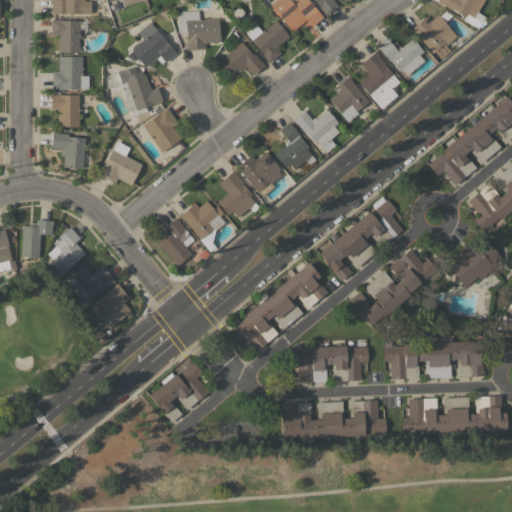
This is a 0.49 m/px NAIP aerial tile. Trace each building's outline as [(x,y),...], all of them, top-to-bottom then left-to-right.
[(81,13),(81,12),(65,12),(65,13),(50,13),(50,0),(89,0),(89,14),(81,13)] [(274,0),(289,0),(290,1),(291,0),(310,0),(313,3),(312,4),(322,17),(311,26),(305,19),(291,31),(269,5),(274,0)] [(332,0),(336,5),(324,15),(318,7),(319,6),(313,0),(332,0)] [(482,0),(472,17),(480,22),(477,28),(462,19),(464,16),(452,8),(451,9),(441,4),(436,1),(436,0),(482,0)] [(200,10),(200,18),(217,18),(218,42),(203,42),(204,49),(185,49),(184,31),(177,32),(176,12),(182,10),(200,10)] [(455,36),(445,44),(443,42),(442,43),(448,51),(439,58),(433,51),(431,53),(413,31),(412,32),(409,28),(425,16),(426,18),(423,21),(425,24),(437,14),(455,36)] [(78,52),(57,52),(57,34),(50,34),(50,19),(59,19),(59,20),(78,20),(78,52)] [(288,36),(275,47),(280,52),(267,62),(261,54),(262,53),(245,33),(255,24),(261,31),(275,20),(288,36)] [(175,53),(164,62),(158,55),(144,67),(136,57),(132,60),(125,55),(130,50),(129,49),(131,47),(130,46),(136,42),(137,43),(142,39),(136,32),(149,21),(175,53)] [(387,39),(395,49),(399,46),(400,47),(411,38),(422,51),(418,55),(423,60),(405,75),(401,69),(398,71),(389,60),(388,61),(377,47),(387,39)] [(240,41),(251,54),(253,53),(263,65),(252,74),(245,66),(240,71),(238,68),(229,75),(217,60),(240,41)] [(368,74),(359,63),(375,50),(377,54),(385,64),(384,64),(393,75),(390,77),(395,83),(389,88),(394,95),(379,108),(358,82),(368,74)] [(81,75),(91,75),(91,89),(60,89),(50,89),(50,70),(57,70),(57,56),(81,56),(81,75)] [(150,89),(156,87),(161,101),(151,105),(151,104),(144,106),(146,111),(131,116),(121,87),(126,86),(124,80),(144,73),(150,89)] [(354,111),(356,113),(346,121),(328,99),(338,91),(334,86),(347,75),(350,79),(349,79),(367,101),(354,111)] [(77,126),(56,126),(56,109),(49,109),(50,93),(63,93),(63,94),(77,94),(77,126)] [(443,150),(442,149),(505,95),(507,98),(506,99),(511,105),(511,135),(504,142),(493,129),(488,133),(499,146),(480,163),(468,149),(464,153),(475,167),(453,185),(441,171),(435,175),(426,164),(443,150)] [(175,122),(171,124),(180,137),(175,141),(177,145),(173,148),(170,144),(159,152),(149,136),(144,139),(137,129),(142,126),(141,124),(159,112),(159,111),(165,106),(175,122)] [(302,109),(310,119),(313,117),(315,118),(326,109),(337,122),(332,126),(337,132),(329,139),(333,145),(324,152),(315,140),(313,142),(304,131),(303,132),(295,123),(291,119),(302,109)] [(288,121),(299,135),(298,136),(307,147),(305,149),(314,159),(308,164),(305,159),(292,169),(288,163),(283,167),(273,154),(284,145),(283,143),(287,140),(278,130),(288,121)] [(80,168),(62,166),(63,156),(59,155),(60,148),(50,147),(51,131),(56,132),(67,134),(67,135),(84,137),(80,168)] [(129,185),(116,178),(114,182),(97,173),(101,166),(102,167),(116,141),(128,147),(124,155),(140,164),(129,185)] [(250,155),(254,160),(264,151),(278,169),(276,170),(280,175),(270,183),(272,186),(261,196),(257,190),(255,191),(239,170),(238,171),(234,167),(250,155)] [(511,207),(499,218),(498,217),(481,231),(472,220),(478,215),(466,200),(487,182),(498,196),(503,191),(493,179),(511,162),(511,207)] [(226,193),(217,182),(233,169),(235,173),(242,182),(241,183),(251,195),(249,197),(253,202),(235,217),(231,211),(227,214),(216,201),(226,193)] [(316,253),(368,211),(369,213),(373,209),(370,204),(380,196),(384,200),(385,199),(394,210),(389,214),(401,229),(379,246),(368,233),(363,238),(374,252),(355,267),(344,254),(339,258),(350,271),(339,280),(316,253)] [(212,209),(216,205),(222,213),(218,216),(223,222),(214,230),(210,242),(216,248),(209,254),(197,239),(198,238),(182,218),(181,219),(178,215),(193,202),(197,207),(205,200),(212,209)] [(160,246),(159,246),(155,242),(166,233),(162,228),(175,217),(178,220),(177,221),(183,228),(182,228),(197,246),(176,265),(160,246)] [(35,226),(35,219),(52,220),(52,224),(51,224),(50,235),(48,235),(49,234),(39,233),(38,257),(27,256),(27,257),(22,257),(22,256),(20,256),(21,228),(20,228),(20,225),(35,226)] [(69,226),(79,237),(73,242),(83,253),(60,274),(48,261),(60,251),(52,242),(69,226)] [(0,229),(3,229),(7,245),(6,246),(9,259),(7,259),(7,261),(13,260),(15,266),(0,270),(0,229)] [(456,277),(448,268),(461,257),(458,253),(468,246),(470,249),(484,237),(499,257),(487,266),(490,269),(479,279),(477,276),(463,287),(460,283),(459,284),(454,283),(451,281),(456,277)] [(358,291),(366,302),(365,304),(367,307),(371,303),(371,302),(373,300),(363,287),(383,271),(392,282),(391,283),(392,285),(398,280),(387,266),(409,249),(420,263),(430,256),(439,267),(406,293),(408,295),(381,316),(381,315),(368,326),(347,300),(358,291)] [(91,273),(101,265),(114,281),(111,283),(110,282),(100,290),(99,289),(98,289),(101,292),(97,296),(94,293),(88,298),(90,300),(84,305),(66,283),(72,277),(69,274),(82,263),(91,273)] [(244,316),(243,315),(306,263),(317,276),(315,278),(326,292),(306,308),(295,295),(290,299),(301,313),(281,329),(271,316),(265,320),(276,333),(255,351),(243,337),(238,341),(228,330),(244,316)] [(127,297),(122,301),(129,310),(108,328),(100,318),(97,320),(87,307),(113,285),(116,283),(127,297)] [(511,340),(499,333),(500,332),(494,329),(498,321),(504,323),(508,314),(506,313),(511,300),(511,340)] [(100,345),(93,336),(98,332),(106,333),(109,338),(100,345)] [(389,360),(380,360),(379,346),(402,345),(402,343),(483,341),(483,358),(481,358),(481,376),(456,376),(456,359),(449,359),(449,377),(424,378),(424,360),(417,361),(417,378),(389,378),(389,360)] [(310,349),(310,346),(344,345),(344,347),(363,347),(363,361),(359,361),(359,380),(331,381),(331,364),(324,365),(324,381),(297,382),(296,364),(289,364),(288,349),(310,349)] [(147,395),(161,383),(159,381),(169,373),(171,375),(173,373),(174,375),(190,362),(202,376),(198,379),(207,390),(185,409),(174,396),(169,400),(180,413),(169,422),(147,395)] [(400,417),(407,417),(406,399),(435,398),(435,415),(442,414),(441,397),(467,396),(467,414),(474,414),(473,396),(499,395),(499,404),(502,404),(503,431),(422,434),(422,431),(400,432),(400,417)] [(279,420),(283,420),(283,403),(309,402),(309,420),(316,419),(316,402),(341,401),(341,418),(348,418),(347,400),(375,400),(376,418),(383,418),(384,433),(362,433),(362,435),(280,438),(279,420)]
